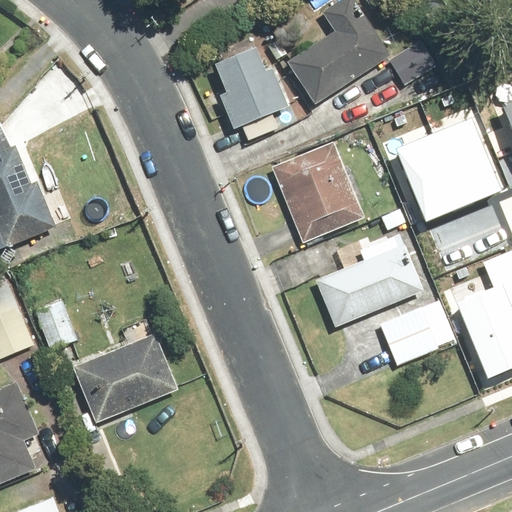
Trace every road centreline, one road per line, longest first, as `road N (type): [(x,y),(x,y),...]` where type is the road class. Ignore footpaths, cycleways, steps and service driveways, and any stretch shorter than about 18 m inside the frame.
road 1 (residential): [(83,0),(138,69),(323,511)]
road 2 (residential): [(511,457),(377,511)]
